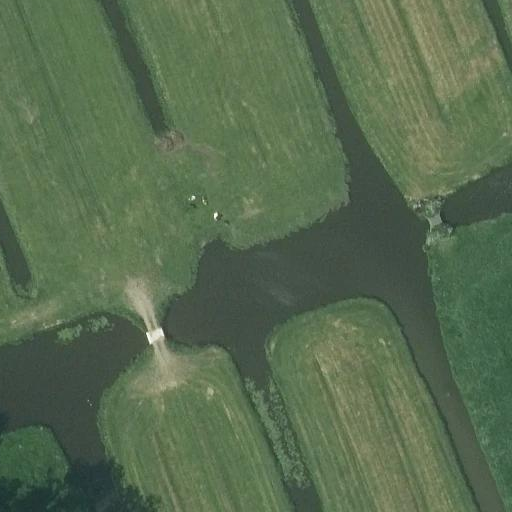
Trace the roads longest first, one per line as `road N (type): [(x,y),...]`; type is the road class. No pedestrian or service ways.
road 1 (track): [(273,511),(250,449),(163,366),(21,0)]
road 2 (track): [(133,280),(0,325)]
